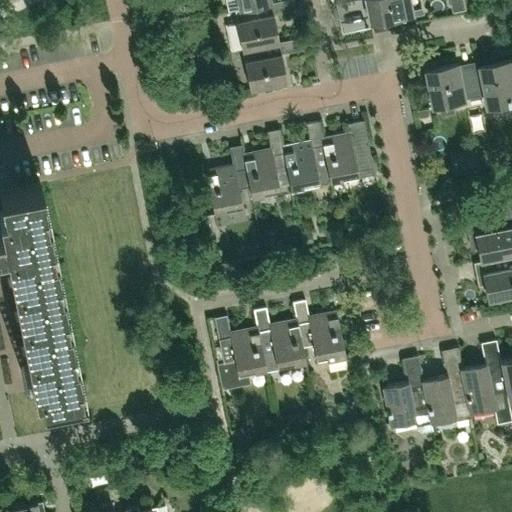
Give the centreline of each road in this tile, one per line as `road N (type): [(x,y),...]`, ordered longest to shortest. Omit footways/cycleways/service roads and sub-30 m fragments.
road 1 (residential): [(119,0),(141,108),(151,119),(167,125),(331,93)]
road 2 (residential): [(331,93),(384,83),(421,279)]
road 3 (residential): [(191,307),(339,274),(375,288)]
